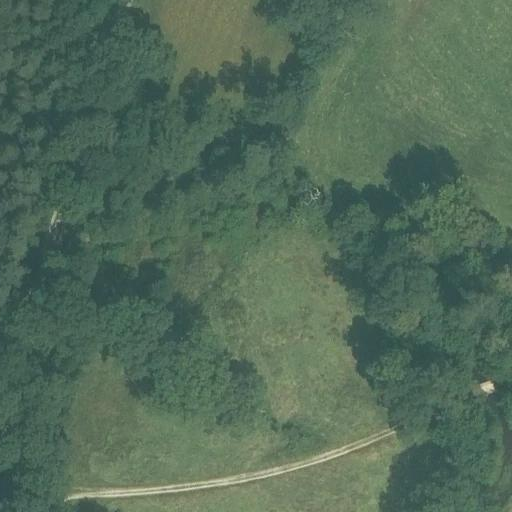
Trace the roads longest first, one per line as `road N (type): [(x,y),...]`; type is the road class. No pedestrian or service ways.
road 1 (track): [(0,506),(273,478),(511,383)]
road 2 (track): [(119,0),(0,395)]
